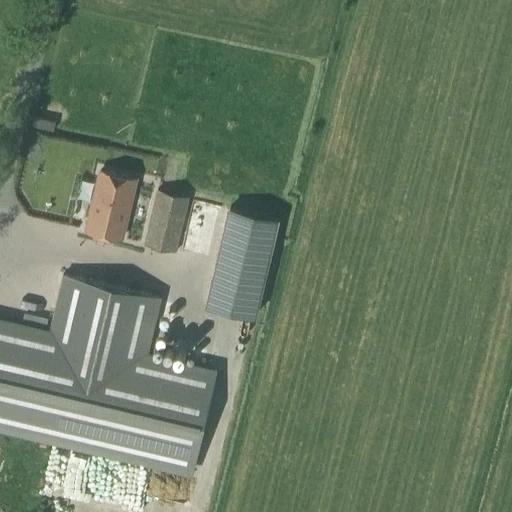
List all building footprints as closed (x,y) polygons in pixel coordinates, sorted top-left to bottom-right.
[(141,204),(147,180),(99,169),(85,229),(122,238),(131,201),(141,204)] [(177,250),(189,197),(157,189),(144,243),(177,250)] [(229,207),(207,304),(254,315),(277,219),(229,207)] [(51,271),(73,272),(75,242),(52,241),(51,271)] [(0,426),(191,471),(214,371),(146,355),(160,297),(63,274),(49,332),(0,320),(0,426)]
